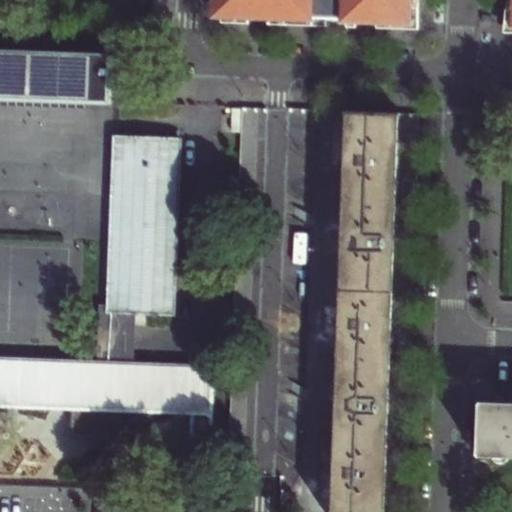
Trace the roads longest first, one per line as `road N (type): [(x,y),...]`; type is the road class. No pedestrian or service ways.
road 1 (residential): [(281,67),(261,511)]
road 2 (residential): [(451,341),(460,72)]
road 3 (residential): [(460,72),(281,67)]
road 4 (residential): [(444,511),(451,341)]
road 5 (residential): [(281,67),(204,60),(190,41),(190,0)]
